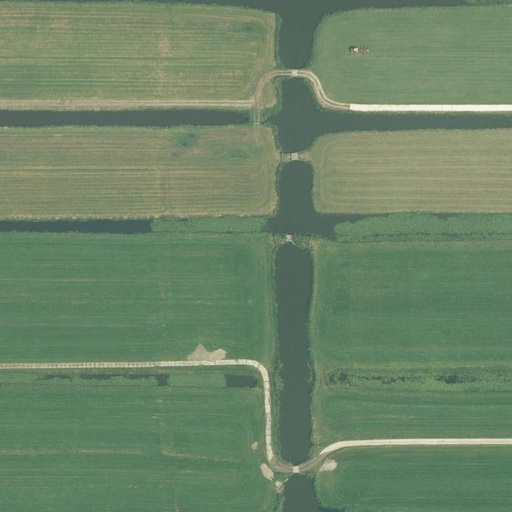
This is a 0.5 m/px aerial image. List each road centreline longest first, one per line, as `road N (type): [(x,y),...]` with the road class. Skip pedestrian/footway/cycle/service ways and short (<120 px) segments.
road 1 (track): [(511,441),(267,443),(266,377),(245,362),(0,367)]
road 2 (track): [(511,108),(0,103)]
